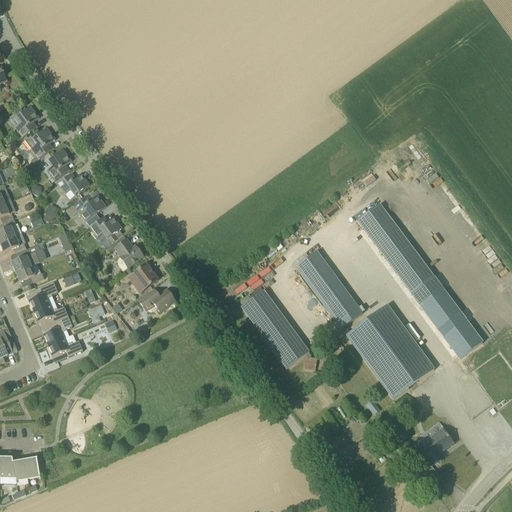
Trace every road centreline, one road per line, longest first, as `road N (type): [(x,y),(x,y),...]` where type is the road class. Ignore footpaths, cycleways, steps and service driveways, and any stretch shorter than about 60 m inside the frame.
road 1 (unclassified): [(355,511),(10,35)]
road 2 (residential): [(0,379),(31,363),(0,283)]
